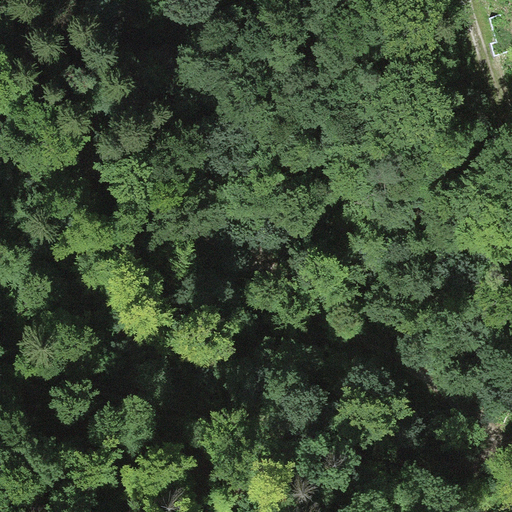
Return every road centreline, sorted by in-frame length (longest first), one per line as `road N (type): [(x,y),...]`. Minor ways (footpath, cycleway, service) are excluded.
road 1 (track): [(0,123),(262,261),(511,449)]
road 2 (track): [(0,371),(156,399),(390,462),(442,468),(511,452)]
road 3 (track): [(111,0),(232,130),(253,190),(262,261)]
road 4 (track): [(511,154),(466,0)]
